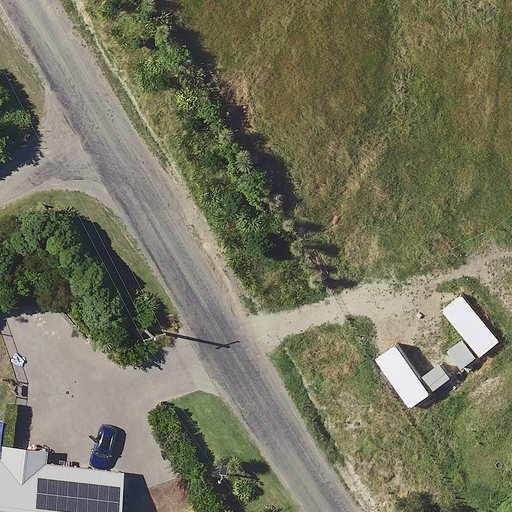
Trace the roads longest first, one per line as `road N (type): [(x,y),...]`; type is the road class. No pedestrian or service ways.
road 1 (residential): [(98,125),(328,511)]
road 2 (residential): [(30,0),(98,125)]
